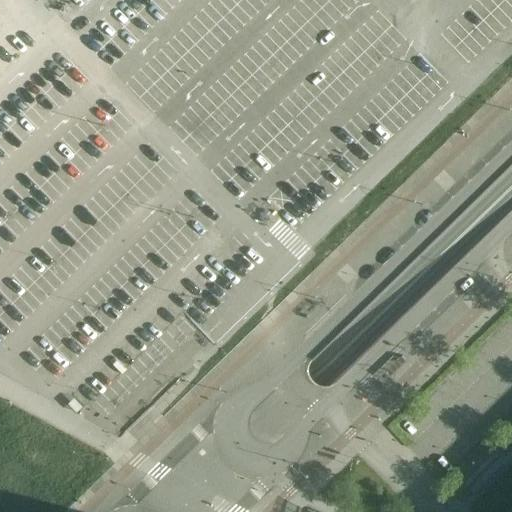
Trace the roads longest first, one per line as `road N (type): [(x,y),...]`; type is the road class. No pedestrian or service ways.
road 1 (tertiary): [(511,189),(181,511)]
road 2 (unclassified): [(511,150),(290,369)]
road 3 (unclassified): [(327,407),(511,227)]
road 4 (unclassified): [(290,369),(229,426),(240,455),(266,469),(327,407)]
